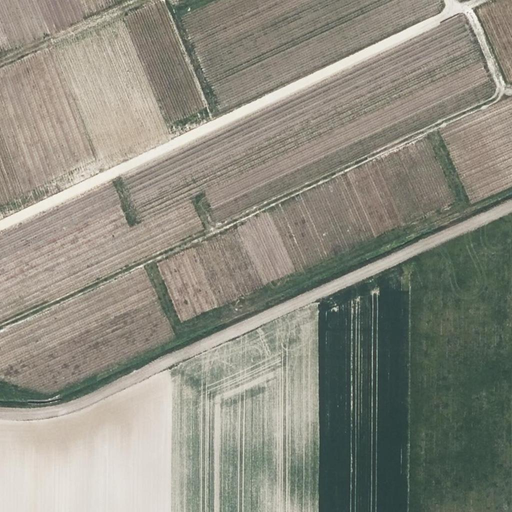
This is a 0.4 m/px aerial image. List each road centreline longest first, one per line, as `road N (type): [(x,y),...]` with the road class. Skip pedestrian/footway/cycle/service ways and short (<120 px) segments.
road 1 (track): [(0,328),(511,86)]
road 2 (track): [(511,208),(84,402),(0,410)]
road 3 (track): [(0,214),(449,9)]
road 4 (track): [(0,60),(135,0)]
road 5 (track): [(217,116),(162,0)]
